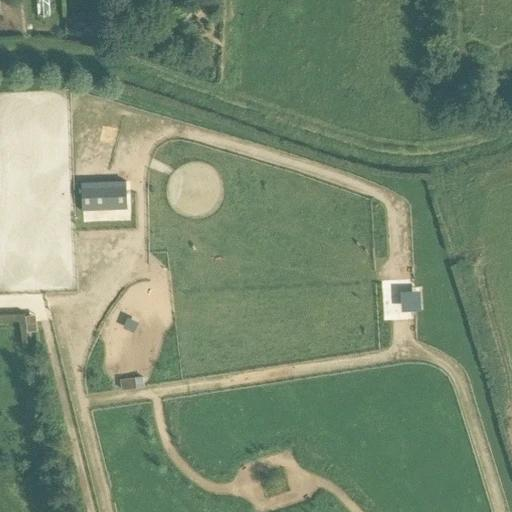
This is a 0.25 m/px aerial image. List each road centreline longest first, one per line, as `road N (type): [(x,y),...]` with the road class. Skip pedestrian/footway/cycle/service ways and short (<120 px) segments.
road 1 (track): [(97,114),(182,131),(394,203),(406,356),(77,405)]
road 2 (track): [(105,511),(75,378),(78,310),(101,241),(97,114)]
road 3 (track): [(406,356),(441,359),(456,371),(498,511)]
